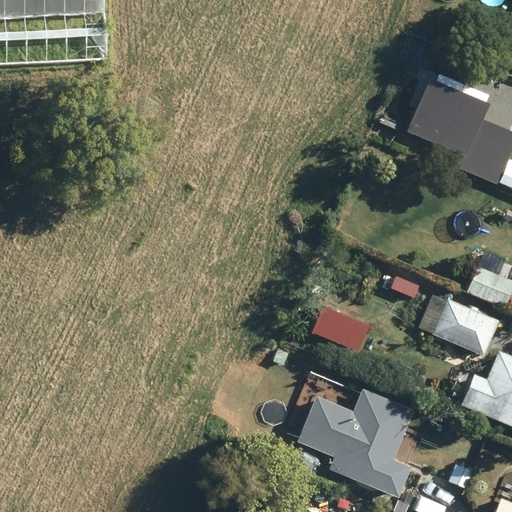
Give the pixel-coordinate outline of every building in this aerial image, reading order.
[(97,0),(0,0),(0,62),(100,58),(97,0)] [(495,185),(511,144),(511,132),(483,121),(490,104),(426,78),(404,131),(460,154),(454,168),(495,185)] [(511,262),(477,248),(460,292),(497,307),(511,269),(511,262)] [(411,288),(404,301),(419,309),(426,296),(411,288)] [(493,319),(441,297),(441,299),(428,293),(414,327),(478,355),(493,319)] [(455,369),(443,399),(511,427),(511,357),(489,348),(477,378),(455,369)] [(330,469),(399,498),(411,467),(393,459),(414,410),(362,389),(353,410),(316,394),(296,441),(335,457),(330,469)] [(511,511),(511,505),(491,497),(485,511),(511,511)]
